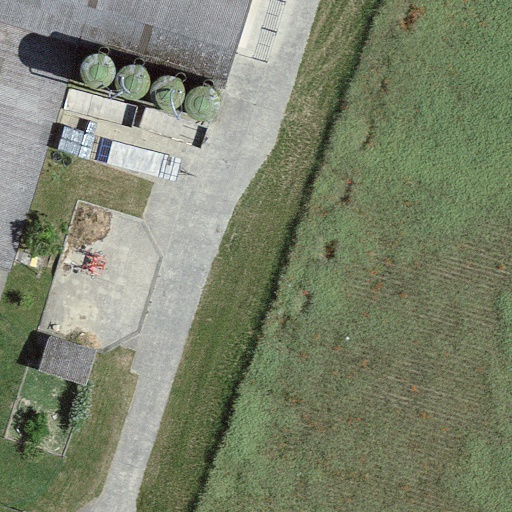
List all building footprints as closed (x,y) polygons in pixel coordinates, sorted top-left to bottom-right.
[(0,0),(0,258),(4,260),(73,32),(229,79),(253,0),(0,0)] [(104,53),(98,52),(93,53),(88,56),(85,59),(82,64),(82,70),(83,75),(86,80),(90,83),(95,85),(101,85),(106,83),(111,80),(114,75),(115,70),(114,64),(112,60),(108,56),(104,53)] [(138,64),(132,63),(127,64),(122,66),(119,70),(116,75),(116,80),(117,85),(120,90),(124,94),(129,96),(135,96),(140,94),(144,91),(148,86),(149,81),(148,75),(146,70),(142,66),(138,64)] [(172,74),(167,74),(161,74),(157,77),(153,81),(151,85),(150,91),(151,96),(154,101),(158,104),(163,106),(169,106),(174,105),(179,101),(182,97),(183,91),(183,86),(180,81),(177,77),(172,74)] [(206,84),(201,84),(196,84),(191,87),(187,91),(185,96),(184,101),(185,106),(188,111),(192,114),(198,116),(203,116),(209,115),(213,111),(216,107),(217,101),(217,96),(215,91),(211,87),(206,84)]
